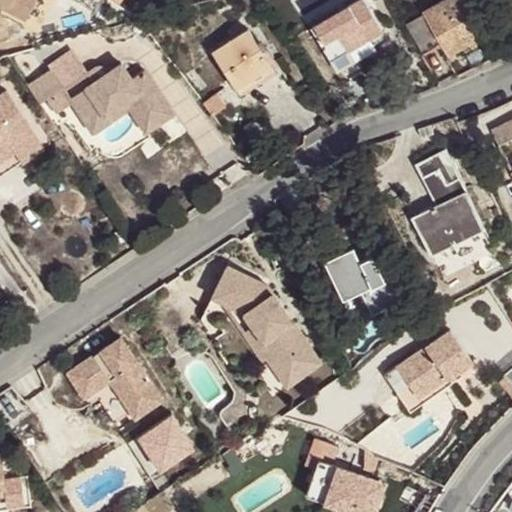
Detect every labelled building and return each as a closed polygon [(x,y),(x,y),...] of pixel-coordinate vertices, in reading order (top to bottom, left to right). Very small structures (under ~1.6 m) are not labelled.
[(6,0),(0,0),(0,4),(8,9),(11,2),(6,0)] [(6,0),(11,2),(8,9),(27,19),(34,4),(36,0),(6,0)] [(49,0),(36,0),(34,4),(48,11),(52,2),(49,0)] [(384,31),(366,0),(358,0),(313,26),(333,60),(372,37),(384,31)] [(496,34),(477,0),(443,0),(424,11),(426,13),(408,22),(425,53),(443,43),(449,55),(467,45),(472,43),(474,46),(496,34)] [(271,62),(248,27),(211,50),(234,85),(271,62)] [(372,37),(333,60),(337,67),(376,44),(372,37)] [(169,105),(145,69),(133,78),(122,61),(111,69),(108,67),(106,67),(105,66),(104,65),(102,65),(101,65),(100,65),(99,65),(98,65),(97,65),(96,66),(95,67),(93,67),(92,68),(89,70),(64,87),(82,114),(98,103),(105,115),(126,101),(129,106),(141,123),(169,105)] [(271,62),(234,85),(240,94),(276,70),(271,62)] [(64,86),(51,67),(27,83),(33,93),(40,103),(64,86)] [(0,94),(0,177),(22,163),(16,153),(39,139),(7,90),(0,94)] [(226,106),(217,93),(204,102),(214,115),(226,106)] [(109,120),(129,106),(126,101),(105,115),(109,120)] [(82,114),(93,131),(109,120),(105,115),(98,103),(82,114)] [(146,131),(173,112),(169,105),(141,123),(146,131)] [(511,119),(491,130),(499,145),(511,138),(511,119)] [(432,123),(419,128),(423,137),(435,133),(432,123)] [(45,148),(39,139),(16,153),(22,163),(45,148)] [(432,255),(488,228),(448,147),(417,162),(437,204),(413,216),(432,255)] [(324,260),(343,298),(359,291),(371,314),(409,295),(393,262),(379,269),(372,254),(360,260),(353,246),(324,260)] [(216,298),(232,266),(228,264),(212,296),(213,297),(216,298)] [(317,355),(267,283),(232,266),(216,298),(224,302),(243,330),(250,325),(270,353),(266,355),(282,378),(317,355)] [(216,298),(213,297),(205,313),(215,318),(224,302),(216,298)] [(270,353),(250,325),(243,330),(262,358),(266,355),(270,353)] [(420,397),(472,361),(449,328),(397,364),(420,397)] [(67,371),(84,397),(110,379),(136,418),(164,399),(121,335),(100,349),(101,351),(95,355),(94,354),(67,371)] [(322,362),(317,355),(282,378),(287,386),(322,362)] [(408,406),(420,397),(397,364),(385,373),(408,406)] [(155,451),(179,451),(180,428),(156,427),(155,451)] [(337,460),(342,443),(316,437),(312,454),(337,460)] [(0,508),(32,504),(28,475),(5,479),(1,452),(0,451),(0,508)] [(306,496),(325,502),(338,465),(319,458),(306,496)] [(351,511),(376,511),(387,482),(338,465),(325,502),(351,511)]
